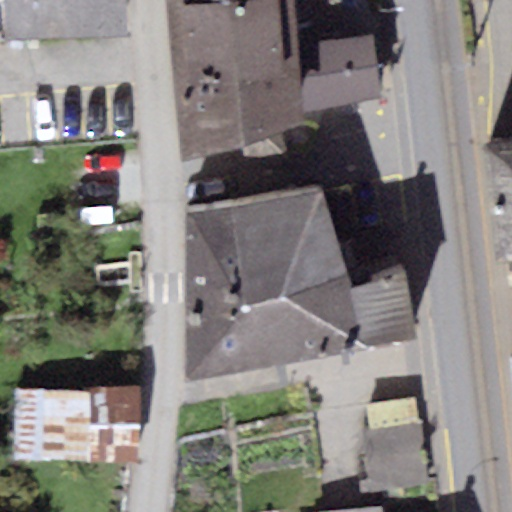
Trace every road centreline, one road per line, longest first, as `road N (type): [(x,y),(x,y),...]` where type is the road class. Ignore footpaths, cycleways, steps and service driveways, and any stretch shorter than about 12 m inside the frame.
road 1 (residential): [(147,0),(152,391)]
road 2 (primary): [(464,344),(426,0)]
road 3 (residential): [(464,344),(152,391)]
road 4 (primary): [(483,511),(464,344)]
road 5 (residential): [(152,391),(149,511)]
